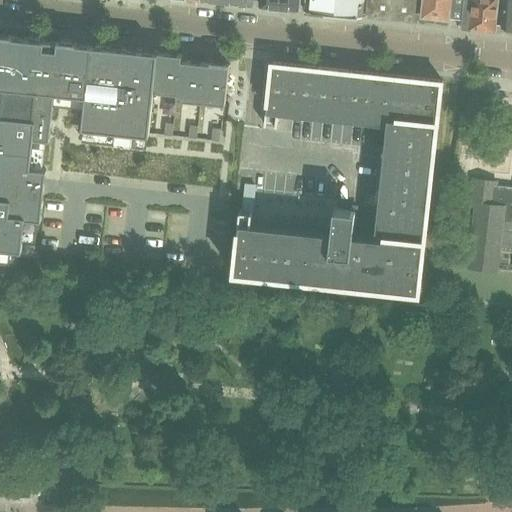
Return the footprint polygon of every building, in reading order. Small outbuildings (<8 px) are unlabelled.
[(279,8),(279,0),(260,0),(260,6),(278,7),(278,8),(279,8)] [(298,9),(298,0),(279,0),(279,8),(279,9),(280,8),(298,9)] [(306,0),(306,13),(325,14),(325,0),(306,0)] [(325,0),(325,14),(343,16),(344,0),(325,0)] [(344,0),(343,16),(362,18),(363,0),(344,0)] [(367,0),(366,15),(420,19),(421,0),(367,0)] [(449,19),(462,21),(464,0),(426,0),(424,16),(427,17),(427,20),(435,21),(436,18),(449,19)] [(465,0),(462,23),(471,24),(470,30),(494,32),(497,0),(465,0)] [(511,0),(504,0),(502,26),(511,26),(511,0)] [(85,95),(84,107),(82,127),(84,127),(148,134),(149,134),(154,90),(158,51),(158,50),(139,48),(139,49),(127,48),(127,46),(107,44),(107,46),(95,44),(76,42),(77,41),(73,40),(61,39),(58,39),(57,40),(41,39),(29,37),(13,36),(13,34),(0,32),(0,85),(4,86),(1,115),(0,114),(0,246),(19,249),(22,249),(23,239),(25,217),(41,219),(45,188),(47,168),(43,168),(31,166),(34,138),(46,139),(50,139),(54,104),(55,92),(85,95)] [(154,90),(177,93),(181,59),(182,54),(158,51),(154,90)] [(205,62),(181,59),(177,93),(176,98),(201,101),(205,62)] [(205,62),(201,101),(225,103),(229,64),(230,62),(210,60),(209,62),(205,62)] [(271,61),(267,98),(264,124),(266,124),(275,125),(277,126),(278,113),(386,125),(374,236),(353,234),(354,229),(353,229),(355,209),(348,209),(348,208),(334,207),(331,231),(251,223),(252,210),(251,210),(250,211),(245,210),(242,210),(242,209),(240,209),(238,222),(239,222),(239,228),(238,228),(233,272),(419,292),(424,249),(423,248),(423,240),(425,241),(437,131),(435,131),(436,123),(438,123),(442,80),(309,66),(271,61)] [(166,122),(164,134),(172,135),(174,123),(166,122)] [(190,125),(189,137),(197,138),(198,126),(190,125)] [(213,127),(211,139),(219,140),(221,128),(213,127)] [(511,187),(497,186),(497,182),(475,180),(472,204),(476,204),(469,265),(497,269),(499,249),(511,250),(511,187)] [(47,497),(59,497),(66,497),(67,485),(48,485),(47,497)]
